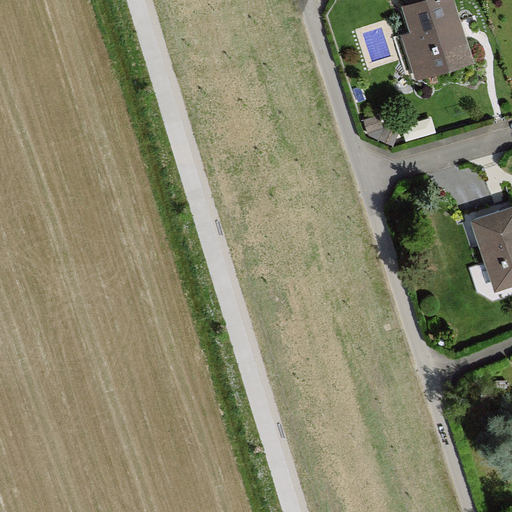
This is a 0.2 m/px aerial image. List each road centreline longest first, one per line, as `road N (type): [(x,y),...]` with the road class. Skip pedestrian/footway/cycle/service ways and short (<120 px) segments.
road 1 (residential): [(472,511),(363,178)]
road 2 (residential): [(363,178),(304,0)]
road 3 (residential): [(363,178),(511,136)]
